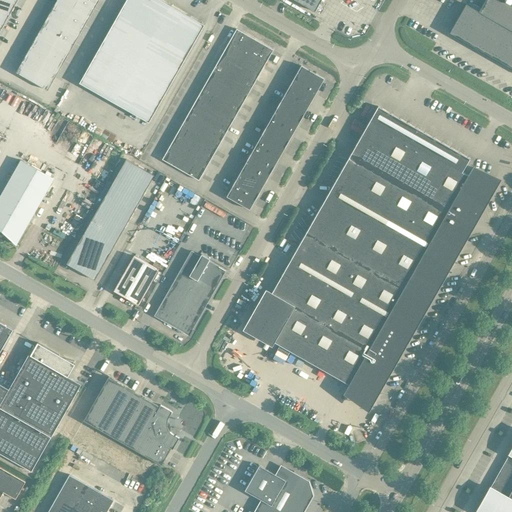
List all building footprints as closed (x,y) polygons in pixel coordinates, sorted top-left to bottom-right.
[(0,0),(0,29),(16,0),(0,0)] [(56,0),(16,72),(47,90),(98,0),(56,0)] [(159,0),(125,0),(84,74),(153,114),(204,25),(159,0)] [(294,0),(315,11),(321,0),(294,0)] [(511,0),(485,0),(479,11),(465,4),(449,33),(511,68),(511,0)] [(198,180),(259,73),(273,50),(236,29),(161,159),(198,180)] [(303,114),(323,79),(315,74),(316,74),(309,70),(309,71),(301,66),(292,82),(292,81),(280,102),(280,101),(276,108),(265,128),(261,134),(262,134),(250,154),(247,160),(236,180),(235,180),(232,186),(226,196),(249,209),(250,209),(249,208),(255,199),(259,193),(258,192),(269,173),(270,173),(274,167),(273,166),(284,147),(285,147),(289,141),(288,140),(299,121),(300,121),(303,115),(303,114)] [(293,306),(273,341),(351,386),(346,394),(364,404),(492,179),(475,169),(470,177),(462,172),(469,158),(378,106),(271,294),(293,306)] [(108,138),(113,130),(105,125),(100,133),(108,138)] [(64,152),(75,158),(88,132),(78,127),(64,152)] [(154,175),(125,159),(66,264),(94,280),(154,175)] [(0,229),(4,232),(16,244),(53,178),(21,160),(0,196),(0,229)] [(142,246),(137,253),(148,260),(152,252),(142,246)] [(192,253),(156,315),(183,330),(190,328),(220,276),(218,269),(208,263),(210,259),(201,254),(199,258),(192,253)] [(113,291),(138,305),(158,270),(133,256),(113,291)] [(0,351),(12,330),(0,322),(0,351)] [(58,355),(37,343),(30,355),(28,354),(8,389),(0,384),(0,454),(31,472),(81,384),(67,377),(74,364),(73,363),(74,361),(57,357),(58,355)] [(173,435),(172,434),(170,433),(169,431),(168,430),(168,428),(167,427),(167,425),(167,423),(167,422),(167,420),(168,418),(168,417),(171,411),(160,405),(159,406),(108,377),(83,420),(161,465),(171,448),(172,449),(179,438),(173,435)] [(511,511),(511,458),(481,511),(511,511)] [(254,511),(302,511),(312,495),(307,482),(281,467),(276,475),(259,465),(244,490),(262,500),(254,511)] [(15,499),(25,482),(0,467),(0,497),(3,492),(15,499)] [(47,511),(105,511),(113,500),(69,475),(47,511)]
